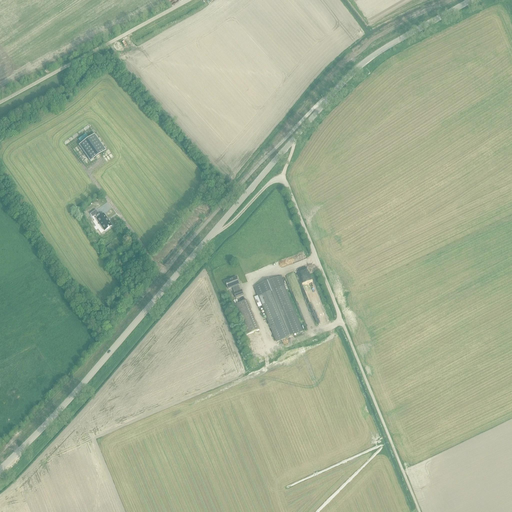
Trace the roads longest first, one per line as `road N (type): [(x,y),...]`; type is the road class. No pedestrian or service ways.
road 1 (unclassified): [(419,511),(279,176)]
road 2 (tertiary): [(0,470),(215,229)]
road 3 (tertiary): [(293,139),(356,68),(468,0)]
